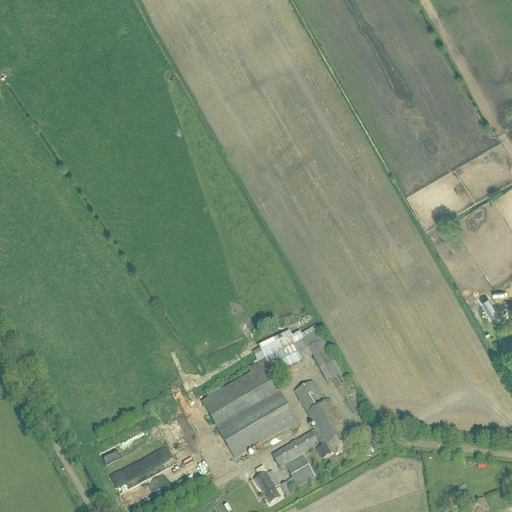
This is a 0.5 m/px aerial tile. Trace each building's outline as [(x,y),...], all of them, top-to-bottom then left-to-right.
[(493,322),(500,318),(488,298),(482,302),(493,322)] [(511,321),(495,330),(507,350),(511,347),(511,321)] [(298,424),(270,377),(302,362),(303,363),(313,358),(327,384),(334,381),(355,416),(364,411),(316,328),(301,337),(294,340),(292,336),(260,351),(265,360),(257,365),(260,369),(209,399),(207,397),(200,401),(235,460),(298,424)] [(355,390),(364,386),(360,379),(352,383),(355,390)] [(315,478),(302,456),(316,448),(318,451),(317,451),(322,461),(328,458),(332,456),(331,454),(333,452),(336,457),(353,448),(345,435),(348,433),(330,401),(325,404),(313,383),(295,394),(307,414),(317,431),(272,457),(280,469),(285,466),(298,489),(315,478)] [(349,432),(354,440),(359,437),(355,429),(349,432)] [(439,475),(450,475),(450,462),(439,462),(439,475)] [(131,468),(115,476),(123,491),(133,485),(130,480),(136,477),(131,468)] [(272,473),(269,475),(267,473),(266,474),(263,468),(256,472),(260,479),(254,482),(258,489),(259,488),(270,506),(281,499),(275,490),(281,487),(272,473)] [(280,488),(287,498),(294,494),(288,483),(280,488)] [(465,511),(486,511),(490,510),(484,499),(468,509),(469,510),(465,511)]
